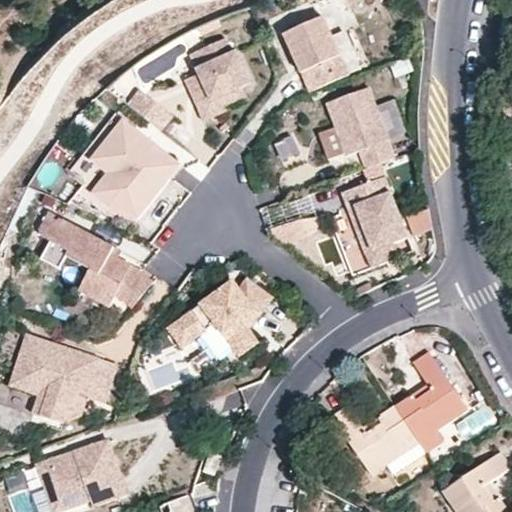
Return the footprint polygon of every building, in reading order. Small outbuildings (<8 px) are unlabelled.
[(341,59),(325,19),(285,36),(309,94),(339,81),(332,63),(341,59)] [(232,50),(227,52),(220,38),(190,53),(199,72),(213,99),(240,86),(248,82),(232,50)] [(240,86),(213,99),(199,72),(186,79),(205,121),(229,110),(226,104),(244,95),(240,86)] [(396,158),(373,89),(327,106),(334,124),(343,149),(346,159),(362,153),(368,169),(396,158)] [(162,132),(174,117),(140,91),(129,105),(162,132)] [(92,161),(125,122),(116,114),(71,171),(86,183),(85,183),(96,191),(109,174),(92,161)] [(181,166),(160,149),(155,155),(145,147),(150,141),(125,122),(92,161),(109,174),(96,191),(113,205),(138,220),(181,166)] [(343,149),(334,124),(318,130),(328,155),(343,149)] [(410,239),(387,178),(344,194),(350,210),(358,207),(374,252),(410,239)] [(428,206),(406,214),(414,234),(432,228),(428,206)] [(374,252),(358,207),(350,210),(367,255),(374,252)] [(65,220),(51,214),(42,232),(44,238),(53,243),(65,220)] [(65,220),(53,243),(71,251),(69,255),(94,267),(84,289),(116,304),(121,287),(123,281),(142,296),(159,276),(145,265),(122,254),(115,251),(119,244),(65,220)] [(71,251),(53,243),(45,261),(63,268),(69,255),(71,251)] [(125,248),(119,244),(115,251),(122,254),(125,248)] [(142,296),(123,281),(121,287),(138,301),(142,296)] [(260,319),(275,300),(249,281),(241,291),(235,283),(182,321),(196,341),(217,326),(240,359),(260,344),(251,332),(244,323),(256,314),(260,319)] [(251,332),(260,319),(256,314),(244,323),(251,332)] [(118,363),(71,347),(70,351),(61,348),(62,344),(27,332),(14,369),(51,381),(40,414),(62,422),(81,414),(87,396),(105,401),(118,363)] [(433,390),(418,400),(414,394),(398,405),(402,411),(422,441),(439,430),(470,409),(432,351),(415,362),(430,384),(433,390)] [(414,394),(418,400),(433,390),(430,384),(414,394)] [(422,441),(402,411),(398,405),(381,417),(384,422),(369,432),(365,427),(350,404),(334,415),(373,474),(404,453),(422,441)] [(381,417),(365,427),(369,432),(384,422),(381,417)] [(439,430),(422,441),(429,452),(445,441),(439,430)] [(128,495),(109,441),(74,453),(76,458),(64,462),(63,457),(37,466),(53,511),(62,511),(91,502),(93,507),(128,495)] [(429,452),(422,441),(404,453),(411,463),(429,452)] [(459,511),(511,511),(501,496),(495,500),(485,484),(491,480),(511,465),(501,450),(444,489),(459,511)] [(76,458),(74,453),(63,457),(64,462),(76,458)] [(223,457),(212,453),(205,473),(216,477),(223,457)] [(485,484),(495,500),(501,496),(491,480),(485,484)]
